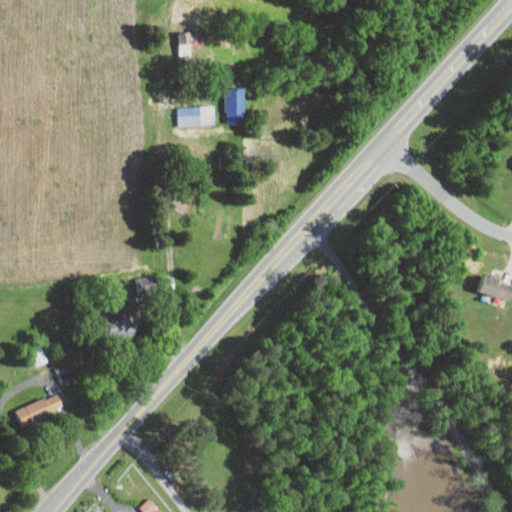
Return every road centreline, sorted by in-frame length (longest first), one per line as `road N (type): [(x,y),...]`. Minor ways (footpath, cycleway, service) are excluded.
road 1 (primary): [(93,469),(308,227)]
road 2 (primary): [(308,227),(511,3)]
road 3 (residential): [(511,240),(435,190),(389,137)]
